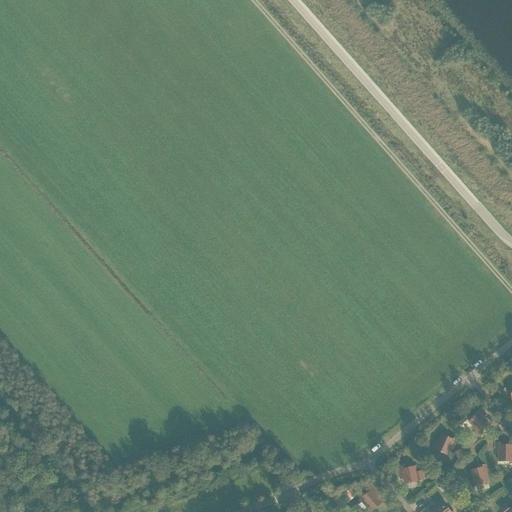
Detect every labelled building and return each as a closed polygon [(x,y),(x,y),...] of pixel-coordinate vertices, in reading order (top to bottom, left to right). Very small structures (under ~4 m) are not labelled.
[(481,431),(489,424),(483,417),(485,414),(481,410),(469,421),(477,430),(474,432),(479,437),(482,433),(481,431)] [(431,447),(446,454),(451,443),(454,445),(457,439),(452,437),(451,439),(441,434),(437,443),(434,442),(431,447)] [(499,460),(511,460),(511,455),(511,445),(501,445),(501,442),(496,442),(496,449),(499,449),(499,460)] [(488,470),(486,464),(481,465),(482,467),(471,470),(473,480),(470,481),(471,486),(487,482),(484,471),(488,470)] [(405,483),(418,480),(415,466),(404,469),(403,466),(398,467),(399,473),(403,473),(405,483)] [(354,496),(362,491),(357,483),(349,488),(354,496)] [(371,511),(382,502),(374,492),(377,490),(372,485),(368,489),(369,491),(360,499),(371,511)] [(435,509),(433,506),(429,510),(430,511),(453,511),(452,510),(450,511),(443,503),(435,509)]
